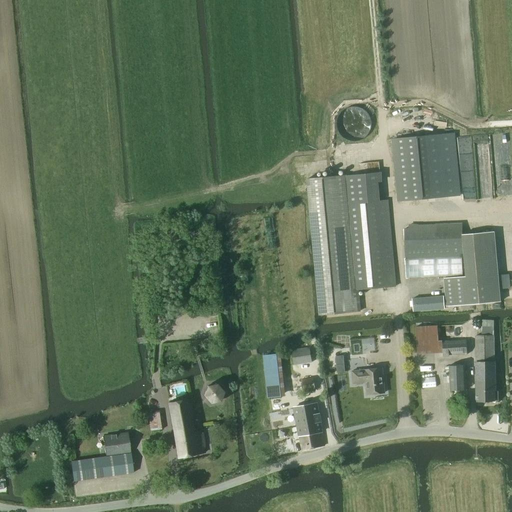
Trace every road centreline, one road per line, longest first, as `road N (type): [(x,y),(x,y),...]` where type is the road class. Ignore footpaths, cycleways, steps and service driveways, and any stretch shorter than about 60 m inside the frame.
road 1 (tertiary): [(70,511),(180,498),(404,432),(511,439)]
road 2 (track): [(373,0),(386,135)]
